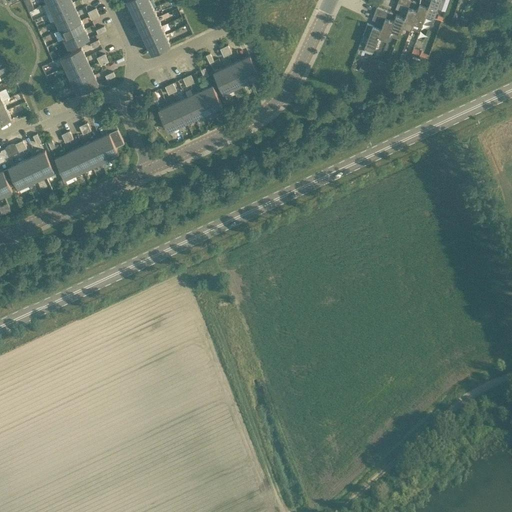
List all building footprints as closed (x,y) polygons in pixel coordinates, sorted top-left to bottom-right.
[(24,0),(29,10),(35,8),(31,0),(24,0)] [(50,0),(49,1),(53,10),(73,1),(72,0),(50,0)] [(136,15),(154,7),(150,0),(144,0),(132,6),(136,15)] [(404,24),(412,27),(415,21),(414,21),(419,9),(418,9),(414,7),(417,1),(413,0),(398,0),(398,1),(410,6),(404,24)] [(423,24),(424,21),(431,0),(424,0),(423,3),(420,2),(418,9),(419,9),(414,21),(415,21),(412,27),(420,30),(422,24),(423,24)] [(431,0),(424,21),(432,24),(435,16),(440,0),(431,0)] [(53,10),(57,19),(77,10),(73,1),(53,10)] [(400,35),(404,24),(410,6),(398,1),(396,8),(402,9),(400,14),(396,13),(394,20),(395,20),(391,32),(400,35)] [(505,6),(497,4),(494,15),(496,15),(503,12),(505,6)] [(389,38),(391,32),(395,20),(394,20),(391,18),(393,12),(377,6),(375,12),(387,16),(379,35),(389,38)] [(154,7),(136,15),(140,24),(158,16),(154,7)] [(61,28),(81,19),(77,10),(57,19),(61,28)] [(369,37),(366,43),(365,48),(374,51),(375,46),(379,35),(387,16),(375,12),(373,18),(378,20),(376,25),(373,24),(373,25),(368,23),(363,35),(369,37)] [(158,16),(140,24),(144,33),(162,25),(158,16)] [(61,28),(66,37),(85,28),(81,19),(61,28)] [(162,25),(144,33),(149,42),(166,34),(162,25)] [(85,28),(66,37),(70,46),(90,37),(85,28)] [(171,43),(166,34),(149,42),(153,51),(171,43)] [(62,56),(66,65),(86,55),(82,46),(62,56)] [(427,57),(428,56),(419,53),(420,49),(414,46),(411,55),(409,61),(407,67),(427,57)] [(251,54),(242,58),(251,78),(260,74),(251,54)] [(90,65),(86,55),(66,65),(70,74),(90,65)] [(369,63),(377,66),(379,60),(371,57),(369,63)] [(242,83),(251,78),(242,58),(232,63),(242,83)] [(398,64),(396,72),(407,67),(409,61),(407,60),(400,58),(398,64)] [(242,83),(232,63),(223,67),(233,87),(242,83)] [(366,71),(367,69),(368,66),(361,63),(359,69),(366,72),(366,71)] [(70,74),(74,83),(95,74),(90,65),(70,74)] [(224,91),(233,87),(223,67),(214,71),(224,91)] [(95,74),(74,83),(79,92),(99,83),(95,74)] [(213,83),(204,88),(214,108),(223,104),(213,83)] [(205,112),(214,108),(204,88),(195,92),(205,112)] [(196,116),(205,112),(195,92),(186,96),(196,116)] [(187,121),(196,116),(186,96),(177,100),(187,121)] [(178,125),(187,121),(177,100),(168,104),(178,125)] [(168,104),(159,109),(169,129),(178,125),(168,104)] [(0,123),(12,118),(8,108),(0,111),(0,123)] [(110,132),(101,136),(110,156),(119,152),(117,146),(125,142),(118,128),(110,132)] [(101,160),(110,156),(101,136),(92,140),(101,160)] [(92,140),(83,144),(92,164),(101,160),(92,140)] [(83,168),(92,164),(83,144),(74,148),(83,168)] [(1,149),(2,150),(0,151),(0,154),(3,161),(6,160),(5,157),(9,155),(5,147),(1,149)] [(74,173),(83,168),(74,148),(65,152),(74,173)] [(46,149),(36,154),(46,174),(55,169),(46,149)] [(65,177),(74,173),(65,152),(56,157),(65,177)] [(37,178),(46,174),(36,154),(27,158),(37,178)] [(28,182),(37,178),(27,158),(18,162),(28,182)] [(18,186),(28,182),(18,162),(9,166),(18,186)] [(4,169),(0,170),(0,184),(4,193),(13,189),(4,169)]
